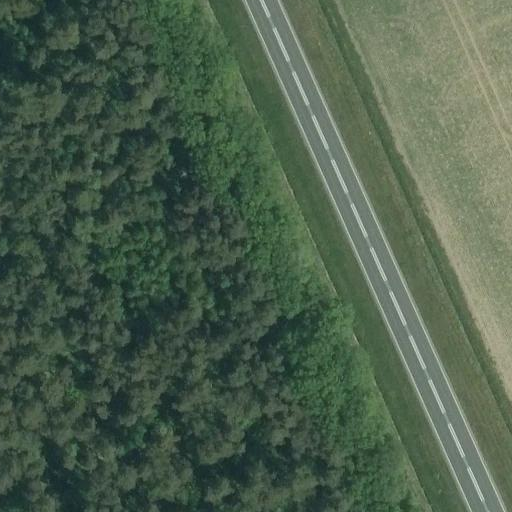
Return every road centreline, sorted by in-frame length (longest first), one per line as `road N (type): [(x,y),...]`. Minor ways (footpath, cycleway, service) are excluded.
road 1 (trunk): [(481,511),(259,0)]
road 2 (track): [(331,0),(511,405)]
